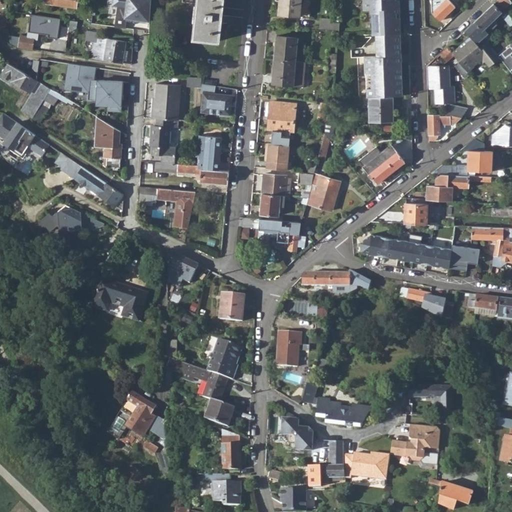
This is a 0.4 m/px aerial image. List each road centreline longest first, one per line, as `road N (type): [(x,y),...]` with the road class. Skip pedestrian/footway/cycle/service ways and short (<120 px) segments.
road 1 (residential): [(257,0),(225,269)]
road 2 (residential): [(274,294),(262,329),(258,481),(270,511)]
road 3 (residential): [(325,243),(359,265),(511,288)]
road 4 (residential): [(128,223),(139,34)]
road 5 (unknown): [(130,192),(18,113)]
road 6 (residential): [(422,169),(325,243)]
